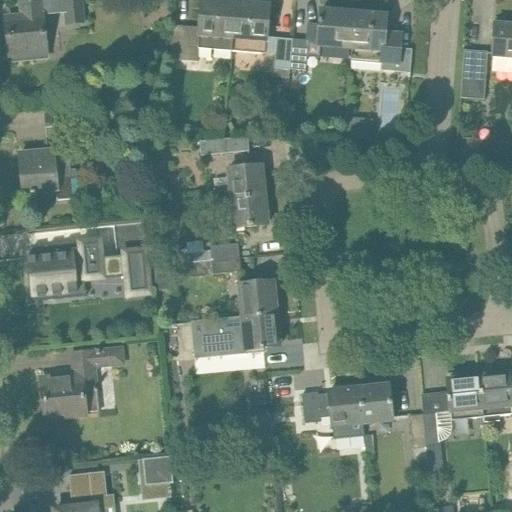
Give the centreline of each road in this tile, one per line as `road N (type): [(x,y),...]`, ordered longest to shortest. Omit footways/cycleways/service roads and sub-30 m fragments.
road 1 (residential): [(427,171),(478,188),(491,205),(499,311),(480,325),(361,339),(344,338),(328,316),(319,211),(320,194),(349,178)]
road 2 (residential): [(427,171),(441,0)]
